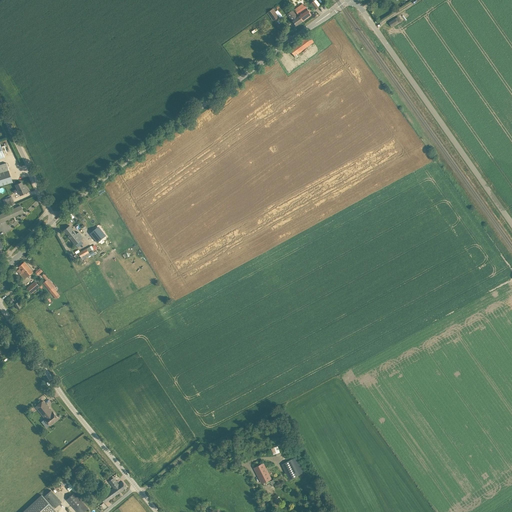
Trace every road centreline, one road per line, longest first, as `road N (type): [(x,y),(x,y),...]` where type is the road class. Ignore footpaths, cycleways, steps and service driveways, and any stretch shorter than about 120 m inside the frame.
road 1 (tertiary): [(53,219),(347,0)]
road 2 (tertiary): [(511,222),(353,0)]
road 3 (unclassified): [(157,511),(0,305)]
road 4 (unknown): [(139,490),(198,447),(228,466),(252,464)]
road 5 (unclassified): [(53,219),(0,109)]
